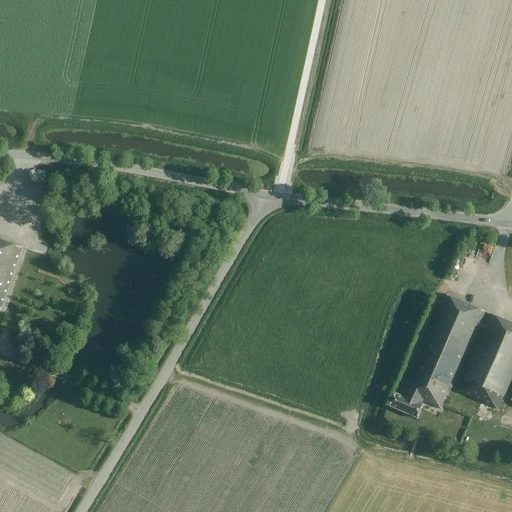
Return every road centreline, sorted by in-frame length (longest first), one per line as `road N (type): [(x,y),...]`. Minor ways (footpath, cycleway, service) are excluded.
road 1 (tertiary): [(80,511),(268,196)]
road 2 (tertiary): [(268,196),(0,157)]
road 3 (tertiary): [(511,222),(268,196)]
road 4 (track): [(279,197),(322,0)]
